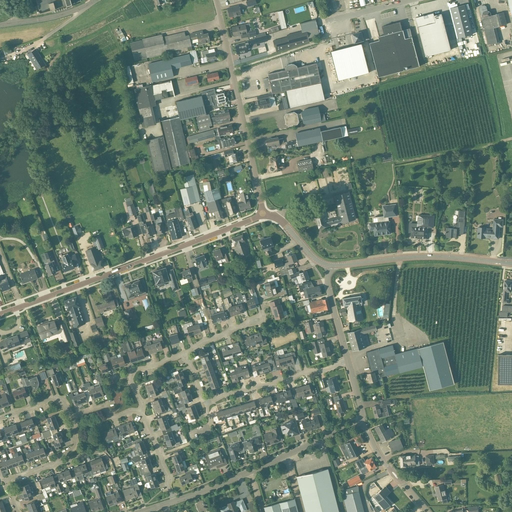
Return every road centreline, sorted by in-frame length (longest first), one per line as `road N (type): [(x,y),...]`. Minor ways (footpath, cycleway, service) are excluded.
road 1 (tertiary): [(0,313),(263,215)]
road 2 (unclassified): [(263,215),(215,0)]
road 3 (unclassified): [(174,501),(359,421)]
road 4 (tertiary): [(511,263),(422,256),(329,265)]
road 5 (residential): [(347,360),(207,402)]
road 6 (residential): [(183,353),(264,315),(254,284)]
